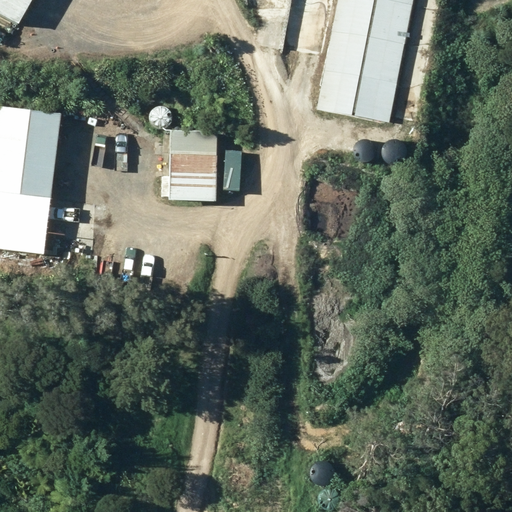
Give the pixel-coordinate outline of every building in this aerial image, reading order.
[(0,0),(0,9),(22,22),(34,0),(0,0)] [(302,0),(280,0),(278,30),(300,31),(302,0)] [(334,0),(313,115),(390,129),(414,0),(334,0)] [(177,116),(161,102),(147,119),(164,132),(177,116)] [(0,253),(43,259),(59,117),(0,109),(0,253)] [(173,129),(173,175),(164,175),(164,195),(171,196),(172,198),(220,200),(221,129),(173,129)] [(147,263),(105,260),(104,277),(145,281),(147,263)] [(193,385),(181,375),(163,398),(175,408),(193,385)]
